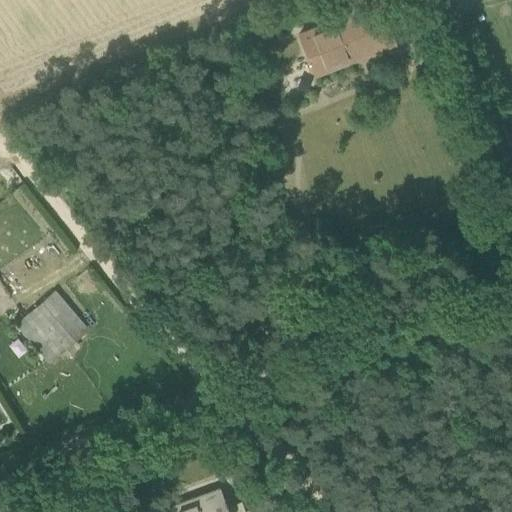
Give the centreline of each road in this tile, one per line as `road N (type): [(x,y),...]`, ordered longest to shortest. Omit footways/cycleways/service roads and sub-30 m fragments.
road 1 (track): [(328,511),(293,465),(150,321),(0,133)]
road 2 (track): [(511,288),(308,368),(218,393)]
road 3 (unclassified): [(0,471),(218,393)]
